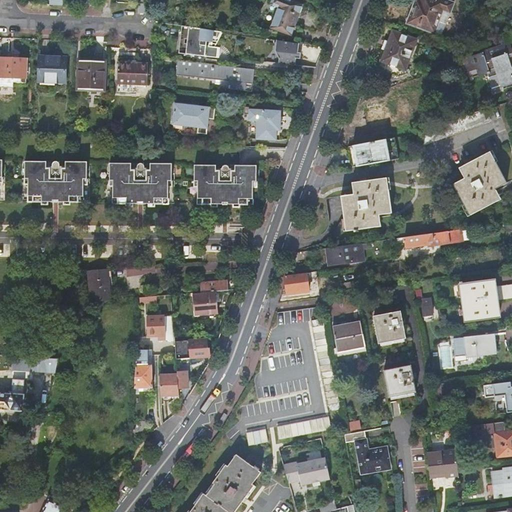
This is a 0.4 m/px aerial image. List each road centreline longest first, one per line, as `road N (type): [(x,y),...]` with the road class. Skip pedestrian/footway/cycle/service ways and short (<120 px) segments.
road 1 (secondary): [(125,511),(233,358),(359,0)]
road 2 (unknown): [(306,151),(165,152)]
road 3 (residential): [(5,18),(144,23)]
